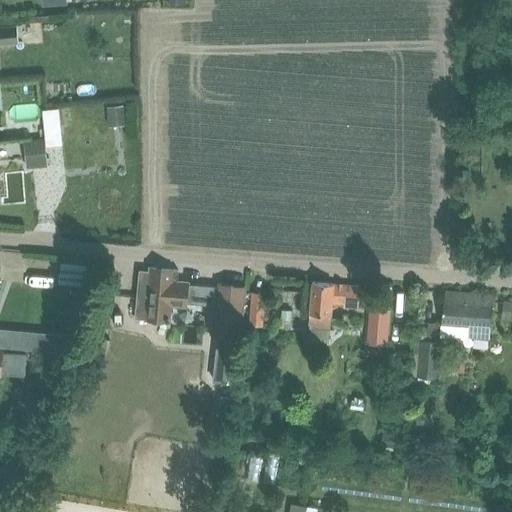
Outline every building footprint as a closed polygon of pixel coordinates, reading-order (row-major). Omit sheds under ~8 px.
[(472,23),(482,23),(481,4),(464,5),(464,23),(472,23)] [(472,23),(473,34),(482,34),(482,23),(472,23)] [(17,25),(0,26),(0,43),(18,42),(17,25)] [(124,106),(108,108),(109,121),(125,120),(124,106)] [(45,139),(25,140),(28,167),(47,166),(45,139)] [(61,262),(57,278),(80,284),(84,267),(61,262)] [(139,270),(135,318),(146,319),(146,320),(153,321),(170,322),(171,306),(174,306),(185,307),(186,302),(217,305),(219,286),(218,286),(188,283),(178,283),(179,270),(151,268),(150,271),(139,270)] [(309,320),(308,328),(330,330),(331,323),(333,304),(345,305),(344,307),(358,309),(359,306),(360,286),(313,282),(312,294),(311,302),(309,320)] [(228,382),(233,336),(240,337),(245,287),(219,284),(219,287),(217,304),(217,307),(217,308),(222,309),(213,380),(228,382)] [(421,338),(418,378),(436,379),(441,337),(468,340),(468,335),(469,323),(491,324),(494,295),(445,291),(444,311),(443,321),(443,323),(429,322),(427,339),(421,338)] [(265,294),(252,293),(250,325),(263,325),(265,294)] [(511,311),(511,301),(505,300),(503,310),(511,311)] [(370,308),(368,332),(388,334),(390,310),(370,308)] [(0,347),(4,348),(47,352),(49,336),(0,331),(0,347)] [(398,435),(383,432),(381,446),(396,448),(398,435)] [(300,452),(298,462),(307,464),(309,454),(300,452)] [(7,453),(0,471),(23,480),(30,462),(7,453)] [(245,453),(244,480),(276,481),(277,454),(245,453)] [(314,511),(315,503),(287,502),(286,511),(314,511)]
